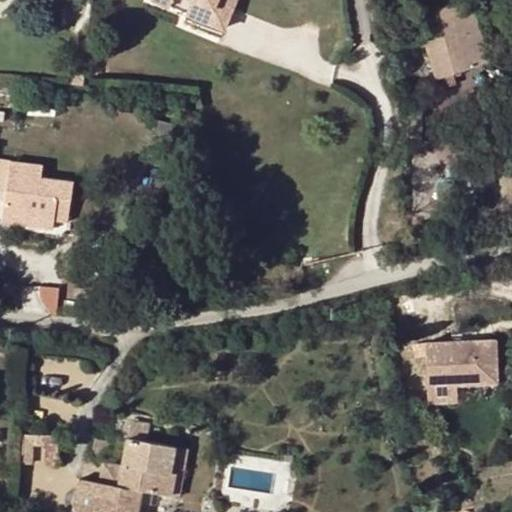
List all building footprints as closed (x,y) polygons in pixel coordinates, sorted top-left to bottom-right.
[(145,0),(144,4),(164,13),(170,1),(185,7),(180,20),(218,36),(233,0),(145,0)] [(471,0),(466,0),(436,10),(439,18),(474,7),(471,0)] [(444,35),(436,38),(423,42),(431,76),(490,62),(474,7),(439,18),(441,27),(444,35)] [(436,38),(444,35),(441,27),(432,30),(436,38)] [(85,68),(75,67),(74,85),(83,85),(85,68)] [(43,165),(0,159),(0,189),(2,190),(6,190),(5,201),(3,222),(20,225),(21,216),(55,220),(56,207),(57,198),(71,199),(73,182),(41,177),(43,165)] [(71,199),(57,198),(56,207),(70,209),(71,199)] [(55,220),(21,216),(20,225),(54,229),(55,220)] [(26,282),(22,307),(58,313),(62,288),(26,282)] [(498,340),(427,341),(429,402),(459,401),(458,384),(498,383),(498,340)] [(125,464),(121,490),(97,485),(78,481),(73,508),(97,511),(139,511),(144,489),(171,494),(174,495),(178,473),(172,472),(177,445),(150,440),(153,422),(134,419),(130,436),(125,464)] [(40,444),(41,436),(25,434),(24,441),(40,444)] [(191,448),(177,445),(172,472),(178,473),(174,495),(183,496),(191,448)] [(125,464),(102,459),(97,485),(121,490),(125,464)] [(171,494),(144,489),(142,502),(169,507),(171,494)]
